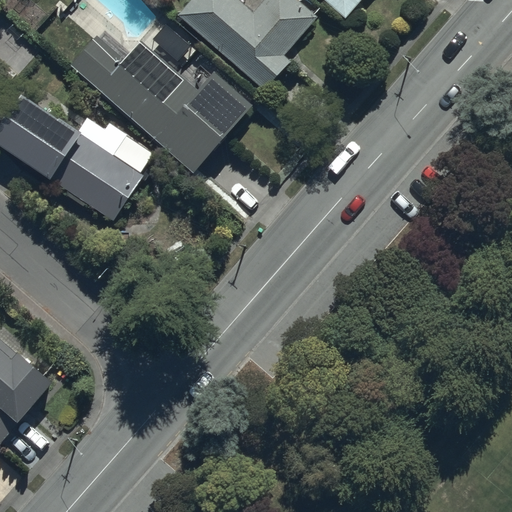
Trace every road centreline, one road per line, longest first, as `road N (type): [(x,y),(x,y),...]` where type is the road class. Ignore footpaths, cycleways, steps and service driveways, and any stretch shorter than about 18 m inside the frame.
road 1 (tertiary): [(511,11),(171,391)]
road 2 (residential): [(171,391),(0,234)]
road 3 (tertiary): [(171,391),(67,511)]
